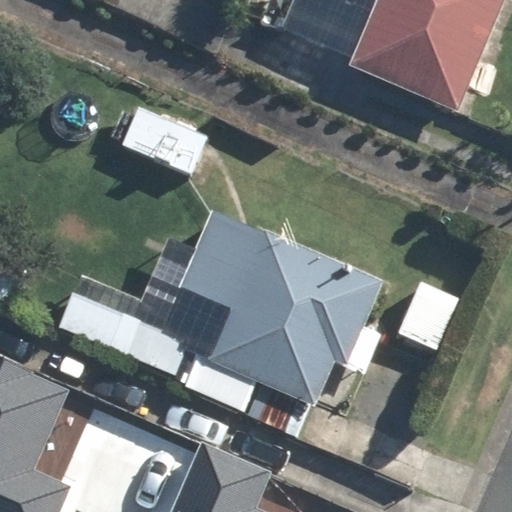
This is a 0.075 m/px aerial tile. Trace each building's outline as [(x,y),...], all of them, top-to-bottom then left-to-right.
[(511,0),(297,0),(284,32),(358,62),(354,71),(464,117),(511,0)] [(145,96),(121,142),(193,180),(217,134),(145,96)] [(391,287),(218,214),(185,290),(237,312),(214,367),(320,412),(341,364),(356,370),(391,287)] [(32,468),(69,387),(0,356),(0,511),(61,511),(73,487),(32,468)] [(264,511),(256,508),(272,471),(202,442),(172,511),(264,511)]
